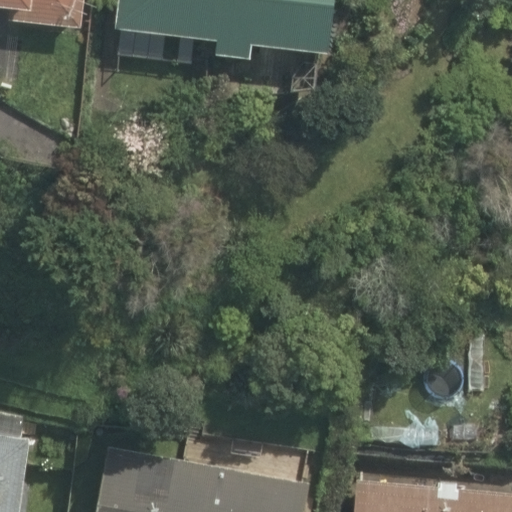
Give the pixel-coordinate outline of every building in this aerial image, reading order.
[(0,0),(0,22),(82,31),(85,0),(0,0)] [(216,58),(250,62),(251,49),(327,58),(334,0),(119,0),(116,33),(218,45),(216,58)] [(0,511),(17,511),(27,442),(17,440),(21,415),(0,411),(0,511)] [(63,461),(69,427),(39,422),(33,456),(63,461)] [(303,511),(308,487),(109,451),(98,511),(303,511)] [(354,511),(511,511),(511,498),(356,485),(354,511)]
